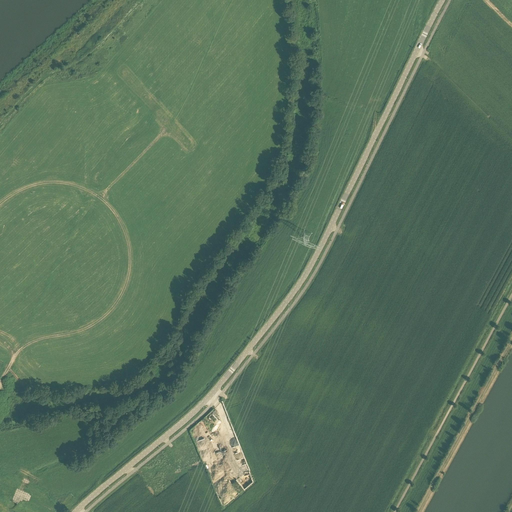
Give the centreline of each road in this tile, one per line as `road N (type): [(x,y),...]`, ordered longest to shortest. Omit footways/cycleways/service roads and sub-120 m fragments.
road 1 (tertiary): [(76,511),(216,390),(306,275),(443,0)]
road 2 (track): [(99,197),(125,234),(123,290),(86,328),(23,346),(0,384)]
road 3 (unclassified): [(395,511),(511,296)]
